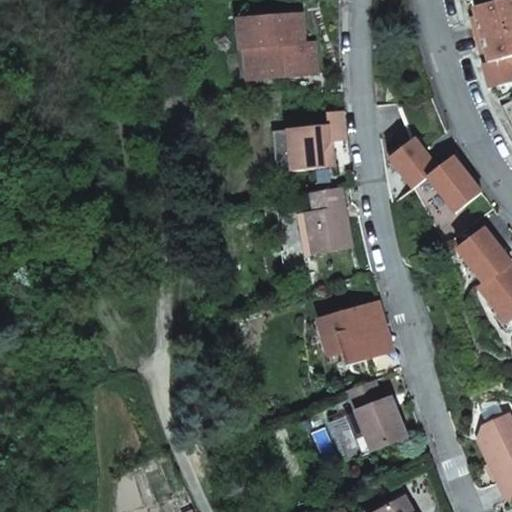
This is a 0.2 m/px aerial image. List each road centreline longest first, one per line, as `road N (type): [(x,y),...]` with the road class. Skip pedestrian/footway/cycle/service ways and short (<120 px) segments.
road 1 (residential): [(363,0),(357,63),(371,182),(425,385),(469,511)]
road 2 (residential): [(511,195),(478,149),(427,0)]
